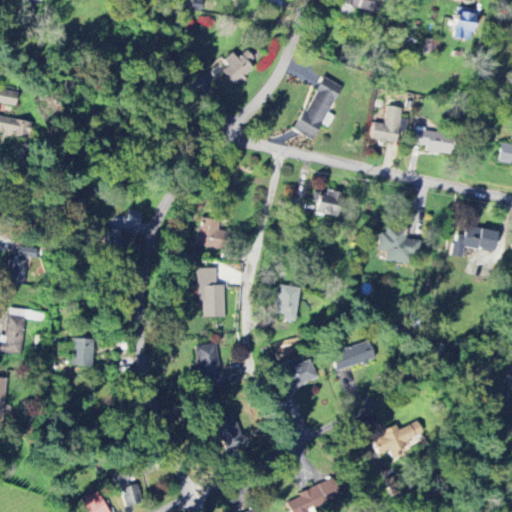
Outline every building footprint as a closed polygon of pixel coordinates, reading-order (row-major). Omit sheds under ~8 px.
[(21,0),(20,5),(36,8),(38,0),(21,0)] [(368,15),(372,0),(339,0),(338,5),(368,15)] [(473,11),(454,8),(449,39),(469,42),(473,11)] [(247,64),(255,60),(249,50),(233,59),(230,55),(217,63),(231,87),(253,74),(247,64)] [(291,132),(310,142),(339,89),(320,79),(291,132)] [(400,110),(384,108),(381,126),(371,124),(368,142),(394,146),(400,110)] [(423,153),(446,157),(450,134),(414,128),(411,146),(424,148),(423,153)] [(511,146),(498,145),(496,165),(511,166),(511,146)] [(312,216),(331,218),(334,195),(315,193),(312,216)] [(216,232),(217,221),(195,220),(193,248),(221,250),(222,232),(216,232)] [(448,258),(459,260),(461,249),(490,255),(494,234),(464,227),(462,236),(453,234),(448,258)] [(117,253),(118,232),(103,231),(102,253),(117,253)] [(375,253),(383,254),(382,263),(411,266),(414,238),(377,234),(375,253)] [(24,261),(3,261),(3,286),(24,286),(24,261)] [(222,319),(221,287),(213,287),(213,270),(194,270),(195,305),(200,305),(200,319),(222,319)] [(281,317),(280,322),(293,323),(296,290),(275,287),(272,316),(281,317)] [(0,356),(17,359),(22,319),(6,317),(3,338),(0,337),(0,356)] [(90,369),(91,341),(69,341),(68,368),(90,369)] [(329,356),(335,374),(371,362),(365,344),(329,356)] [(192,348),(199,404),(233,400),(230,376),(218,377),(214,345),(192,348)] [(285,364),(287,371),(274,374),(279,392),(315,382),(308,358),(285,364)] [(211,420),(223,453),(244,445),(233,413),(211,420)] [(396,432),(393,426),(379,433),(380,436),(368,442),(376,457),(386,452),(388,457),(409,447),(406,442),(420,435),(415,423),(396,432)] [(118,485),(118,489),(127,487),(124,472),(110,475),(112,486),(118,485)] [(139,505),(136,486),(120,489),(123,508),(139,505)] [(283,501),(287,511),(305,511),(305,510),(330,501),(324,486),(283,501)] [(106,511),(95,492),(77,502),(82,511),(106,511)]
